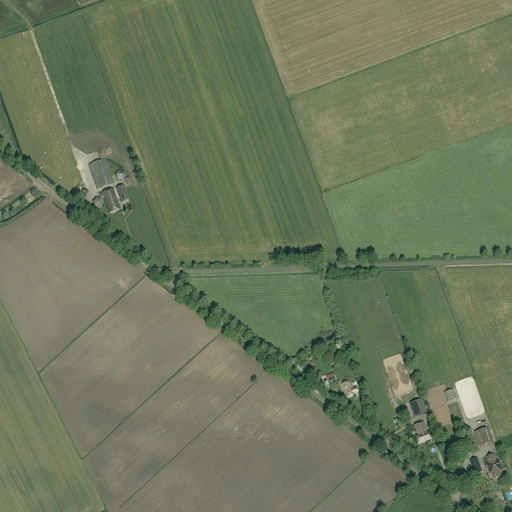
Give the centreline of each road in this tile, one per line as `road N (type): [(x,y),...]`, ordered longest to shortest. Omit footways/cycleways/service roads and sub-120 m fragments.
road 1 (unclassified): [(473,511),(174,286)]
road 2 (unclassified): [(178,272),(511,260)]
road 3 (unclassified): [(156,272),(40,184)]
